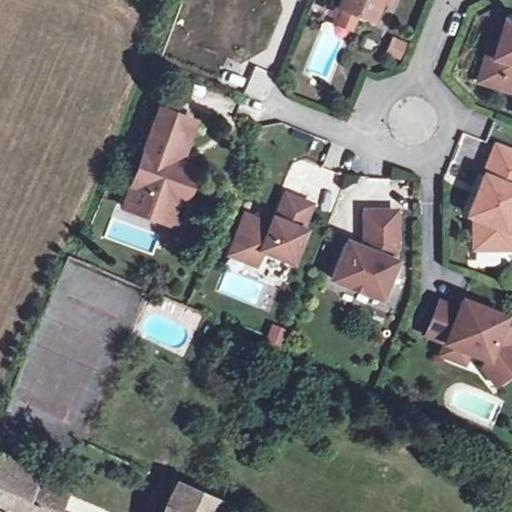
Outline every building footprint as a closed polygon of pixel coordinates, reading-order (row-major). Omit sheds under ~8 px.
[(347,0),(344,8),(375,21),(383,0),(385,0),(393,3),(394,0),(347,0)] [(511,20),(509,20),(498,55),(491,53),(482,79),(501,85),(504,76),(511,79),(511,20)] [(391,37),(384,55),(400,61),(407,43),(391,37)] [(511,79),(504,76),(501,85),(511,88),(511,79)] [(193,119),(158,106),(122,205),(165,220),(173,197),(183,200),(194,168),(178,162),(173,164),(170,158),(174,149),(181,152),(193,119)] [(511,154),(496,148),(491,160),(511,168),(511,154)] [(181,152),(174,149),(170,158),(173,164),(178,162),(181,152)] [(511,168),(491,160),(468,216),(474,218),(473,249),(503,250),(504,231),(508,219),(511,210),(511,168)] [(313,206),(285,195),(273,226),(244,215),(227,257),(259,270),(263,260),(294,272),(309,233),(303,231),(313,206)] [(345,242),(330,278),(376,297),(392,261),(388,259),(394,247),(394,212),(364,211),(364,236),(367,237),(362,249),(345,242)] [(511,249),(511,219),(508,219),(504,231),(503,250),(511,249)] [(439,304),(425,336),(444,345),(466,355),(484,362),(481,370),(493,388),(511,374),(511,357),(506,350),(511,336),(511,324),(484,313),(471,307),(462,303),(458,312),(439,304)] [(472,304),(471,307),(484,313),(485,310),(472,304)] [(287,331),(272,325),(266,339),(281,345),(287,331)] [(466,355),(444,345),(438,356),(461,366),(466,355)] [(0,511),(61,511),(60,511),(72,483),(0,452),(0,511)] [(214,511),(219,501),(177,482),(162,511),(214,511)]
